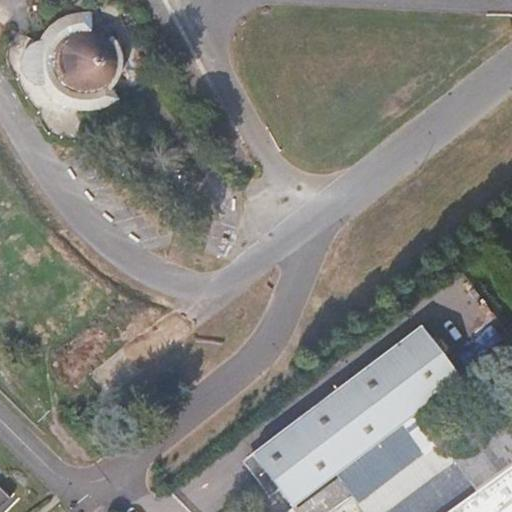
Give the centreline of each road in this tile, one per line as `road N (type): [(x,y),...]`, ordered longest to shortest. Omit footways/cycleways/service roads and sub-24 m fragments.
road 1 (unclassified): [(72,481),(111,474),(276,337),(311,248),(310,224)]
road 2 (unclassified): [(511,65),(310,224)]
road 3 (unclassified): [(310,224),(104,376)]
